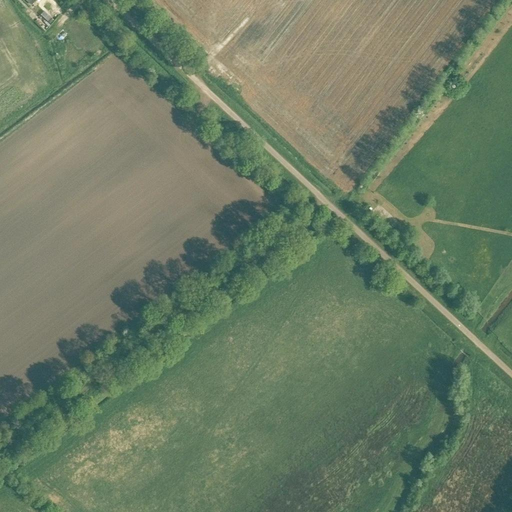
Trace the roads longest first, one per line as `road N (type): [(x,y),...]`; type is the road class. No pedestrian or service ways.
road 1 (unclassified): [(511,375),(109,0)]
road 2 (track): [(325,201),(0,452)]
